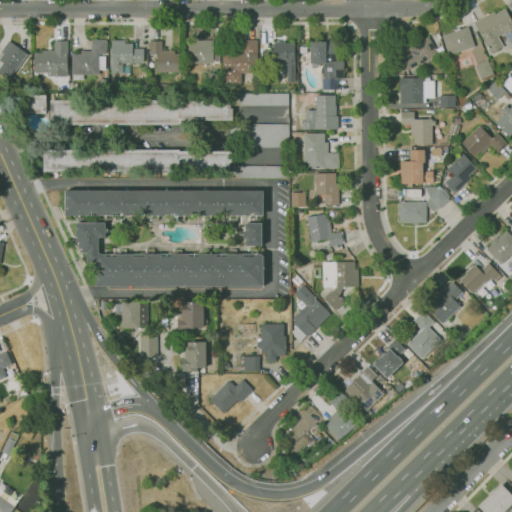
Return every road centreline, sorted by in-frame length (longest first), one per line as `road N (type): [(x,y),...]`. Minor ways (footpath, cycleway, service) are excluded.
road 1 (residential): [(437,0),(368,8),(0,9)]
road 2 (residential): [(511,182),(260,426),(253,448)]
road 3 (motorway): [(440,404),(404,413),(326,476),(281,494),(234,484),(151,404)]
road 4 (residential): [(416,276),(387,252),(373,225),(368,0)]
road 5 (motorway): [(92,426),(148,428),(234,511)]
road 6 (motorway): [(440,404),(328,511)]
road 7 (motorway): [(417,473),(511,380)]
road 8 (motorway): [(74,336),(58,363),(55,461)]
road 9 (motorway): [(151,404),(66,310)]
